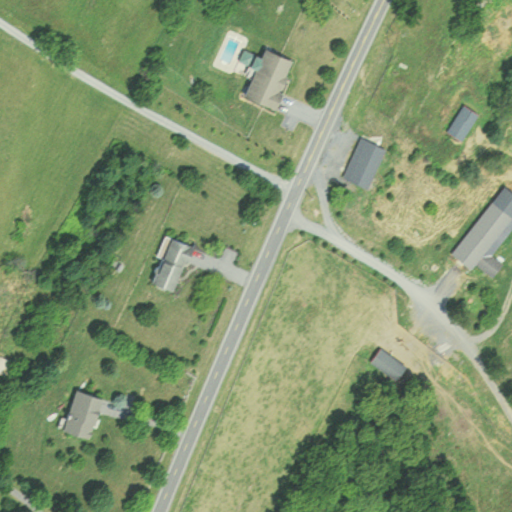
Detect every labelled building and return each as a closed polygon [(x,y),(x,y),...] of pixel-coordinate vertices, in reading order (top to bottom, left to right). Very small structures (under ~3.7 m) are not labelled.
[(293,61),(263,49),(245,97),(275,109),(293,61)] [(476,113),(463,103),(444,129),(457,138),(476,113)] [(380,145),(358,135),(340,176),(362,186),(380,145)] [(511,191),(501,184),(450,254),(469,268),(474,262),(491,275),(501,261),(485,248),(511,211),(511,191)] [(174,290),(188,241),(164,234),(150,283),(174,290)] [(370,357),(392,377),(402,365),(381,346),(370,357)] [(91,438),(100,395),(72,389),(64,432),(91,438)]
